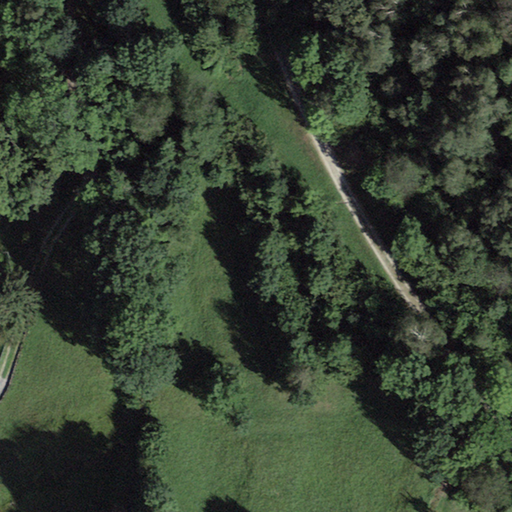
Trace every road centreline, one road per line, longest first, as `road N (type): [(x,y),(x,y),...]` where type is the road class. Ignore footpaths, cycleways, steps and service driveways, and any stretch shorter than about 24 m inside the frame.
road 1 (track): [(511,428),(313,132),(251,0)]
road 2 (track): [(65,0),(91,162),(81,194),(49,236),(0,390)]
